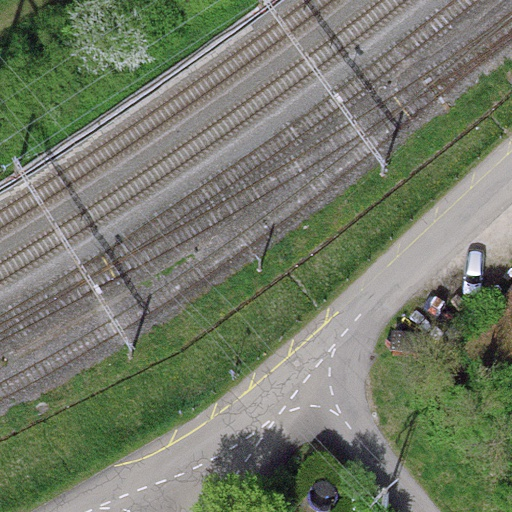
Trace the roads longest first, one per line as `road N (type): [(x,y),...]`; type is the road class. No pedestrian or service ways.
road 1 (residential): [(308,376),(511,187)]
road 2 (residential): [(308,376),(424,511)]
road 3 (residential): [(81,511),(199,447)]
road 4 (residential): [(199,447),(308,376)]
